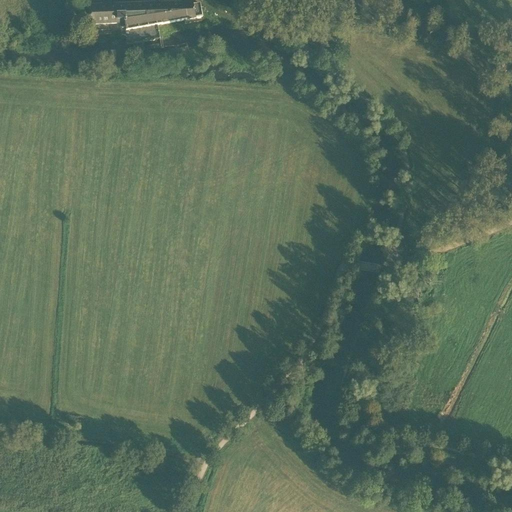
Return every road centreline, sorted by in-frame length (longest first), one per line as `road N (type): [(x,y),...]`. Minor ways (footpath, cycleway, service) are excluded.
road 1 (track): [(184,511),(202,465),(293,374),(339,269),(381,269)]
road 2 (track): [(381,269),(407,201),(403,150),(393,131),(300,47),(302,21)]
road 3 (track): [(202,465),(0,427)]
road 4 (track): [(381,269),(511,225)]
